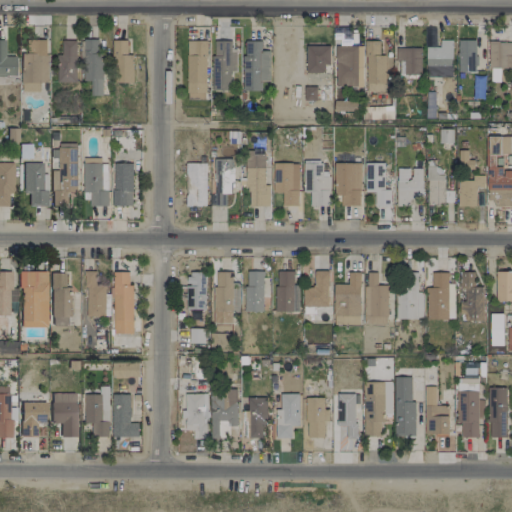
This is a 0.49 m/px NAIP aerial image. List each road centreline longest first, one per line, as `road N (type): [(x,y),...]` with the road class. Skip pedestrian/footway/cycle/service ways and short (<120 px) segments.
road 1 (residential): [(0,239),(511,240)]
road 2 (residential): [(0,9),(511,9)]
road 3 (residential): [(157,0),(155,467)]
road 4 (residential): [(155,467),(511,472)]
road 5 (residential): [(0,468),(155,467)]
